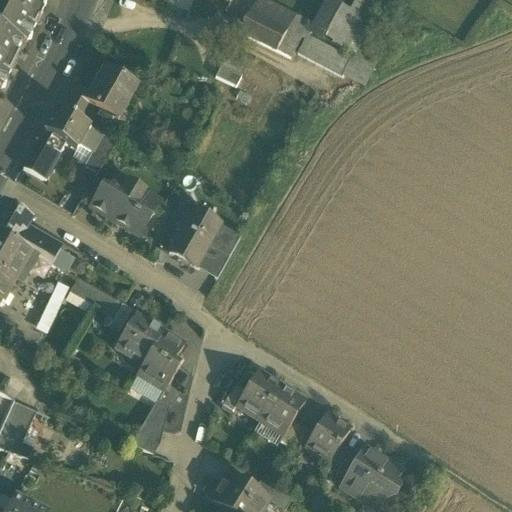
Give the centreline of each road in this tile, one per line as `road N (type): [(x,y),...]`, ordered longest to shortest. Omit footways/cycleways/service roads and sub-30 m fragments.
road 1 (residential): [(0,190),(220,334)]
road 2 (residential): [(220,334),(441,475)]
road 3 (residential): [(220,334),(176,511)]
road 4 (tertiary): [(0,157),(80,0)]
